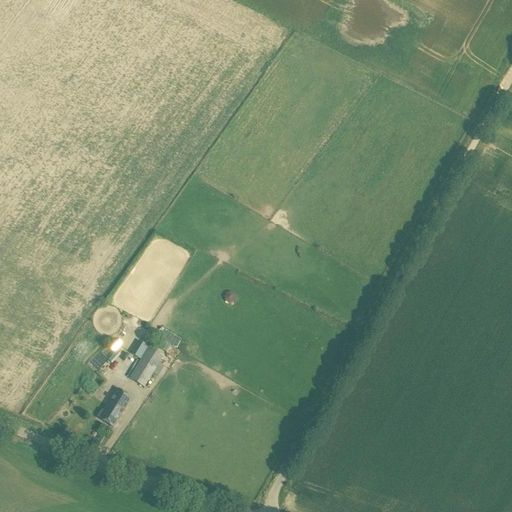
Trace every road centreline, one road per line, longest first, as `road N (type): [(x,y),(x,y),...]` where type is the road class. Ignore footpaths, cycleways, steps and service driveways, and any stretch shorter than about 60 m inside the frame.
road 1 (unclassified): [(264,511),(511,76)]
road 2 (tertiary): [(0,424),(238,511)]
